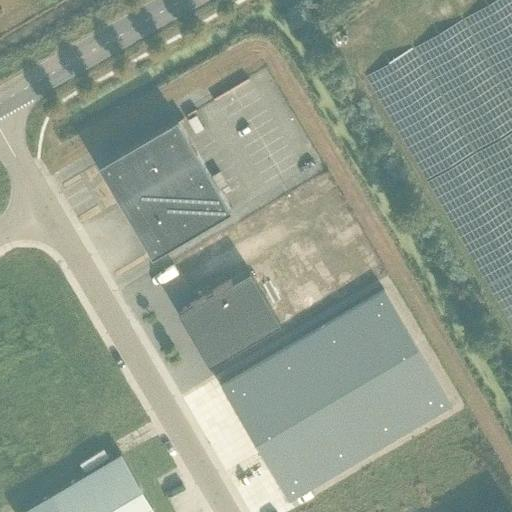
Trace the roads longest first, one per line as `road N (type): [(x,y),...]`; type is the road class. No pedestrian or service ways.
road 1 (unclassified): [(45,207),(224,511)]
road 2 (primary): [(0,102),(183,0)]
